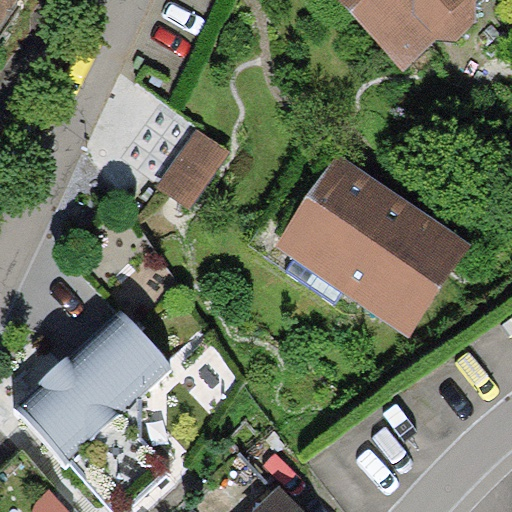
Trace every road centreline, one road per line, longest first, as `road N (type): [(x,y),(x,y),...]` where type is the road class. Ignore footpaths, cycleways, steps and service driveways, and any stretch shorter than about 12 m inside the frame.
road 1 (residential): [(0,297),(137,0)]
road 2 (residential): [(511,423),(426,511)]
